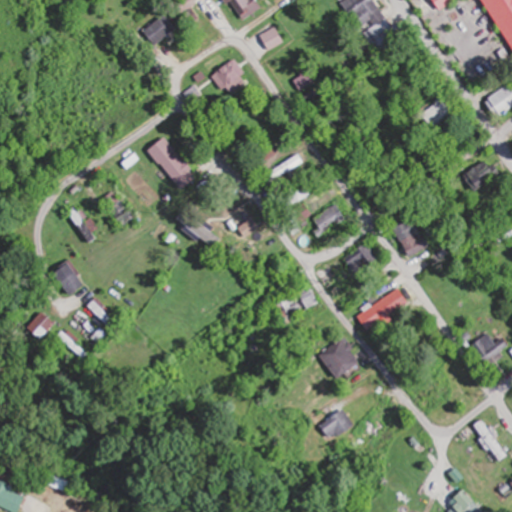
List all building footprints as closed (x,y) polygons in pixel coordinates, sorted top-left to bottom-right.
[(178,15),(194,7),(190,0),(171,0),(178,15)] [(371,0),(341,0),(340,1),(360,32),(361,31),(371,47),(393,32),(371,0)] [(479,0),(511,58),(511,56),(511,0),(427,0),(433,11),(454,0),(479,0)] [(141,33),(154,47),(174,28),(160,14),(141,33)] [(259,35),(266,51),(282,44),(275,28),(259,35)] [(211,79),(230,96),(246,77),(227,60),(211,79)] [(511,106),(511,88),(509,84),(483,99),(493,117),(511,106)] [(419,112),(430,132),(456,116),(445,97),(419,112)] [(194,178),(163,137),(146,149),(177,190),(194,178)] [(256,151),(261,159),(271,152),(266,145),(256,151)] [(461,176),(473,192),(497,174),(486,158),(461,176)] [(73,212),(94,242),(100,238),(80,208),(73,212)] [(182,223),(210,250),(220,240),(192,213),(182,223)] [(390,229),(406,258),(425,247),(409,218),(390,229)] [(511,229),(494,240),(500,250),(511,242),(511,229)] [(348,272),(374,259),(366,243),(340,256),(348,272)] [(57,271),(75,296),(90,285),(72,260),(57,271)] [(365,333),(406,299),(395,286),(355,320),(365,333)] [(277,317),(280,323),(313,306),(303,287),(265,307),(272,320),(277,317)] [(94,305),(111,327),(118,321),(101,300),(94,305)] [(62,323),(48,312),(35,328),(49,339),(62,323)] [(493,344),(486,334),(470,345),(484,366),(507,351),(499,340),(493,344)] [(316,354),(328,378),(356,363),(343,339),(316,354)] [(457,413),(470,408),(452,364),(440,369),(457,413)] [(315,425),(323,441),(349,428),(341,411),(315,425)] [(473,425),(492,464),(506,457),(486,418),(473,425)] [(471,511),(467,493),(446,498),(449,511),(471,511)] [(0,505),(15,511),(23,511),(26,506),(0,494),(0,505)]
